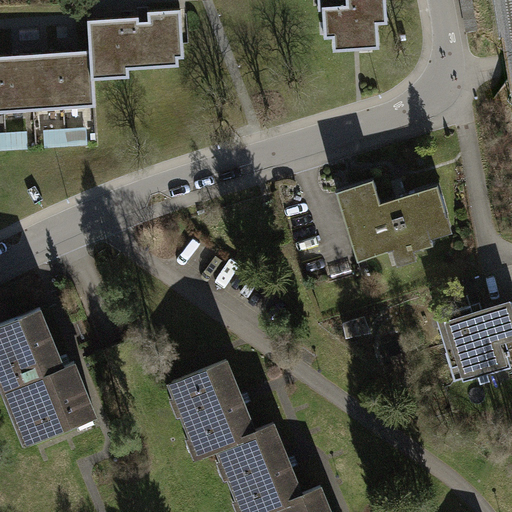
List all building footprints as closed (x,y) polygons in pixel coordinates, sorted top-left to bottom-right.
[(318,0),(319,8),(323,7),(324,19),(332,18),(333,34),(334,48),(380,45),(378,21),(388,20),(386,0),(318,0)] [(478,30),(472,0),(461,0),(467,31),(478,30)] [(138,7),(138,16),(139,22),(144,21),(149,21),(149,10),(148,6),(138,7)] [(88,19),(90,50),(92,50),(93,78),(113,77),(113,76),(113,69),(128,68),(163,66),(163,65),(162,58),(179,56),(184,56),(181,8),(149,10),(149,21),(144,21),(139,22),(138,16),(88,19)] [(332,18),(324,19),(325,34),(333,34),(332,18)] [(77,51),(60,52),(64,107),(95,105),(93,78),(92,50),(90,50),(77,51)] [(46,53),(31,54),(34,109),(64,107),(60,52),(46,53)] [(16,55),(1,56),(5,111),(34,109),(31,54),(16,55)] [(179,64),(179,56),(162,58),(163,65),(179,64)] [(129,75),(128,68),(113,69),(113,76),(129,75)] [(66,132),(67,145),(88,144),(87,131),(66,132)] [(66,132),(46,134),(46,146),(67,145),(66,132)] [(27,136),(6,137),(7,149),(28,148),(27,136)] [(374,177),(337,188),(358,259),(394,248),(412,242),(414,249),(434,243),(431,236),(427,222),(448,215),(438,183),(406,192),(401,194),(396,195),(396,197),(381,201),(374,177)] [(392,180),(396,195),(401,194),(406,192),(402,177),(392,180)] [(427,222),(431,236),(452,230),(448,215),(427,222)] [(412,242),(394,248),(399,263),(416,258),(414,249),(412,242)] [(349,262),(329,268),(333,279),(353,273),(349,262)] [(471,305),(437,315),(447,350),(446,351),(455,380),(477,373),(477,375),(511,365),(508,354),(510,353),(509,348),(505,336),(511,334),(511,301),(485,310),(487,314),(475,318),(471,305)] [(74,361),(64,365),(41,306),(0,322),(0,370),(8,391),(15,388),(34,436),(95,412),(74,361)] [(227,358),(173,380),(202,453),(220,445),(224,455),(251,445),(247,434),(256,430),(255,429),(227,358)] [(274,422),(255,429),(256,430),(247,434),(251,445),(224,455),(247,511),(258,511),(267,509),(268,511),(287,511),(298,508),(293,497),(303,493),(302,492),(274,422)] [(332,511),(321,485),(302,492),(303,493),(293,497),(298,508),(287,511),(332,511)]
